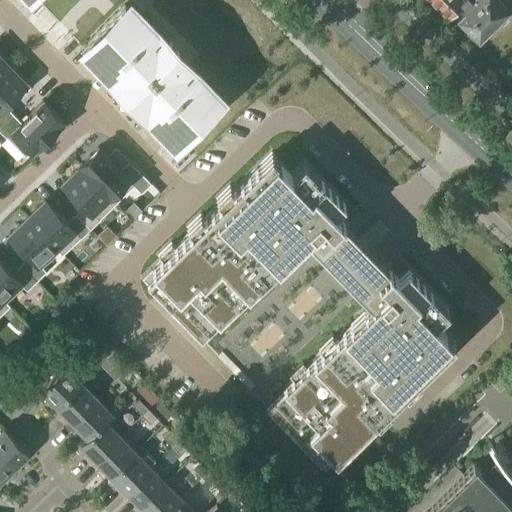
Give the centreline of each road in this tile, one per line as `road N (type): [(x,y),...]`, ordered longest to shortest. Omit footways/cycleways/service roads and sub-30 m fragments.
road 1 (residential): [(393,424),(494,327),(390,214)]
road 2 (residential): [(390,214),(292,116),(279,118),(190,201)]
road 3 (residential): [(190,201),(109,282),(220,395)]
road 4 (secondary): [(473,138),(343,16)]
road 5 (unknown): [(390,214),(342,261),(264,297)]
road 6 (residential): [(100,113),(0,9)]
road 7 (residential): [(0,204),(100,113)]
road 8 (residential): [(91,504),(0,408)]
road 9 (residential): [(190,201),(100,113)]
